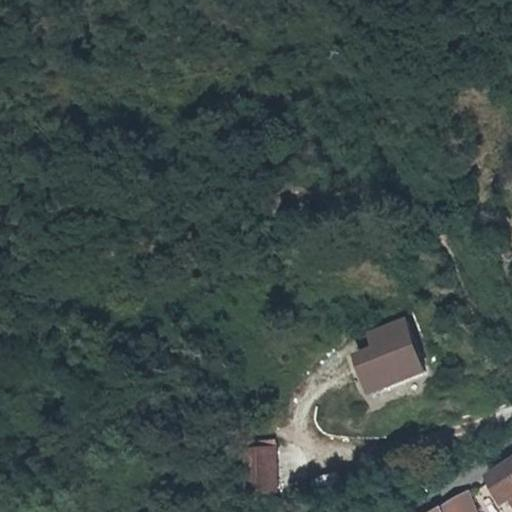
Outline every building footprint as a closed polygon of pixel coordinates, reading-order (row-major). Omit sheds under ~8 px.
[(375,333),(382,353),(398,347),(400,353),(420,345),(411,320),(375,333)] [(398,347),(382,353),(385,359),(400,353),(398,347)] [(506,504),(509,502),(511,507),(511,465),(492,478),(506,504)] [(258,488),(281,487),(280,467),(257,468),(258,488)] [(479,511),(470,491),(437,511),(479,511)]
